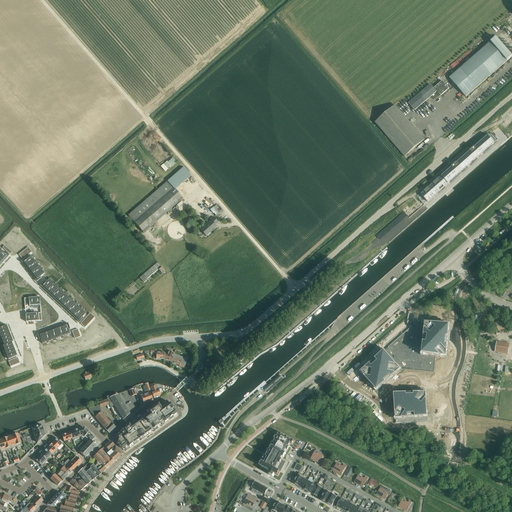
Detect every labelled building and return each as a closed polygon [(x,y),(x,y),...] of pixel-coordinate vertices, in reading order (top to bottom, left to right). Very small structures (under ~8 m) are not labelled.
[(458,70),(450,78),(466,97),(497,70),(511,56),(496,38),(458,70)] [(442,81),(434,88),(437,92),(440,96),(449,89),(442,81)] [(428,86),(408,103),(415,111),(435,93),(428,86)] [(404,157),(424,140),(395,106),(375,122),(404,157)] [(484,135),(418,195),(427,204),(494,145),(484,135)] [(128,215),(134,222),(143,233),(180,201),(183,199),(173,188),(167,181),(128,215)] [(217,204),(206,213),(206,214),(210,218),(214,214),(215,215),(216,217),(223,211),(222,210),(217,204)] [(215,225),(218,222),(213,217),(210,220),(211,221),(201,230),(206,236),(216,227),(215,225)] [(4,246),(2,248),(10,255),(12,253),(4,246)] [(28,248),(18,255),(22,260),(32,252),(28,248)] [(35,258),(28,264),(41,280),(48,275),(35,258)] [(157,263),(140,278),(144,283),(147,280),(159,270),(162,274),(165,272),(157,263)] [(53,280),(46,287),(81,323),(88,316),(53,280)] [(44,302),(28,302),(29,325),(44,325),(44,302)] [(90,313),(80,324),(85,328),(94,318),(90,313)] [(11,327),(2,330),(7,347),(6,347),(10,361),(19,359),(15,345),(16,345),(11,327)] [(69,327),(41,337),(44,346),(72,336),(69,327)] [(78,329),(72,331),(75,339),(80,337),(78,329)] [(410,330),(361,375),(380,395),(402,374),(438,374),(438,358),(450,358),(450,329),(410,330)] [(509,344),(497,342),(495,352),(503,354),(504,349),(509,349),(509,344)] [(156,350),(151,351),(151,353),(151,355),(153,355),(153,354),(156,354),(156,359),(164,359),(164,353),(164,352),(156,352),(156,350)] [(164,353),(164,359),(170,362),(172,358),(174,354),(167,351),(166,353),(164,353)] [(242,355),(232,362),(235,365),(244,358),(242,355)] [(17,358),(8,362),(10,367),(20,363),(17,358)] [(172,358),(170,362),(179,365),(179,366),(183,368),(185,365),(183,365),(183,364),(181,363),(181,361),(172,358)] [(84,375),(85,380),(92,378),(89,371),(85,372),(86,374),(84,375)] [(281,375),(274,381),(276,384),(282,379),(284,378),(283,377),(281,375)] [(272,382),(264,389),(267,392),(275,386),(272,382)] [(151,386),(150,387),(152,392),(151,392),(153,398),(160,396),(160,395),(163,394),(162,389),(159,390),(159,389),(162,388),(161,385),(156,384),(156,385),(156,386),(155,385),(154,385),(151,386)] [(150,393),(141,396),(144,404),(153,400),(150,393)] [(108,399),(107,399),(108,403),(109,405),(110,408),(114,405),(123,420),(129,413),(118,395),(110,398),(109,398),(108,399)] [(426,399),(396,399),(396,422),(426,423),(426,399)] [(117,436),(116,443),(122,449),(128,445),(129,447),(134,444),(133,442),(136,440),(137,441),(140,439),(141,439),(140,438),(140,439),(139,437),(143,434),(144,436),(146,435),(151,431),(153,429),(152,428),(156,425),(157,426),(156,426),(157,427),(157,426),(161,424),(160,423),(163,421),(163,422),(164,422),(168,419),(169,419),(169,418),(168,419),(167,417),(171,414),(172,417),(173,416),(177,413),(175,411),(175,410),(172,407),(172,406),(170,404),(169,404),(167,401),(159,406),(158,404),(153,408),(151,409),(147,412),(147,413),(143,416),(134,422),(129,426),(129,425),(127,426),(124,428),(122,430),(123,430),(117,436)] [(100,406),(89,410),(105,429),(109,433),(115,427),(112,424),(113,423),(110,420),(108,421),(101,412),(100,408),(107,406),(109,405),(108,403),(100,406)] [(33,431),(31,432),(32,435),(44,431),(41,425),(32,428),(33,431)] [(83,428),(78,430),(80,436),(83,435),(84,437),(89,432),(85,428),(83,428)] [(78,430),(70,433),(72,439),(72,440),(81,437),(80,436),(78,430)] [(44,431),(32,435),(34,441),(36,440),(37,443),(45,435),(44,431)] [(70,433),(59,437),(62,440),(63,440),(64,442),(72,439),(70,433)] [(262,462),(260,466),(270,472),(269,475),(273,477),(274,474),(278,476),(280,472),(279,471),(281,468),(282,469),(285,462),(282,460),(281,459),(282,457),(283,457),(284,458),(284,457),(285,454),(286,454),(285,454),(284,453),(289,444),(291,445),(292,445),(294,441),(279,433),(277,437),(279,438),(277,440),(275,439),(273,443),(275,444),(273,447),(272,446),(270,450),(271,451),(270,453),(268,453),(266,457),(268,457),(264,463),(262,462)] [(18,434),(12,436),(16,447),(22,445),(19,438),(21,438),(21,437),(20,434),(18,434)] [(12,436),(7,438),(11,449),(16,447),(12,436)] [(7,438),(2,439),(6,451),(11,449),(7,438)] [(57,439),(52,444),(58,450),(57,449),(62,444),(57,439)] [(80,453),(85,458),(96,446),(91,442),(90,441),(79,452),(80,453)] [(109,451),(113,446),(114,445),(111,442),(108,442),(105,446),(109,451)] [(52,444),(47,449),(53,455),(58,450),(52,444)] [(115,446),(114,445),(113,446),(114,447),(111,450),(118,458),(122,454),(115,446)] [(114,462),(118,458),(111,450),(114,447),(113,446),(109,451),(109,450),(110,451),(107,453),(106,452),(105,453),(104,453),(109,459),(111,458),(114,462)] [(47,449),(41,455),(46,460),(51,455),(52,455),(53,455),(47,449)] [(102,449),(101,449),(97,453),(104,461),(101,463),(106,469),(114,462),(111,458),(109,459),(104,453),(105,453),(102,449)] [(315,451),(313,455),(316,456),(313,460),(319,463),(324,454),(322,453),(321,455),(315,451)] [(94,457),(93,457),(97,462),(97,463),(94,466),(101,474),(106,470),(106,469),(101,463),(104,461),(97,453),(94,457)] [(41,455),(36,460),(41,465),(42,466),(47,461),(46,460),(41,455)] [(63,462),(61,464),(62,465),(70,473),(81,461),(77,457),(71,463),(68,460),(64,464),(63,462)] [(335,472),(341,475),(346,466),(344,465),(343,467),(337,463),(335,467),(338,468),(335,472)] [(85,466),(84,467),(82,469),(92,481),(101,474),(94,466),(93,464),(90,468),(91,468),(88,471),(86,468),(86,467),(85,466)] [(297,464),(294,469),(300,472),(303,467),(298,464),(297,464)] [(62,468),(60,470),(67,476),(70,473),(62,465),(61,465),(62,467),(61,467),(62,468)] [(78,473),(78,474),(80,475),(79,476),(87,485),(92,481),(82,469),(78,473)] [(56,475),(58,477),(59,476),(63,480),(67,476),(60,470),(56,475)] [(299,473),(293,484),(298,486),(303,478),(304,476),(299,473)] [(54,475),(50,479),(58,486),(62,482),(54,475)] [(357,479),(354,483),(357,484),(363,487),(368,478),(365,477),(364,479),(359,475),(357,479)] [(76,477),(74,481),(84,488),(87,485),(76,477)] [(303,478),(298,486),(299,486),(303,489),(308,481),(303,478)] [(73,486),(80,491),(84,488),(74,481),(72,479),(69,482),(74,486),(73,486)] [(303,489),(308,492),(312,483),(308,481),(303,489)] [(255,482),(251,488),(253,489),(262,493),(265,495),(268,489),(255,482)] [(312,483),(308,492),(312,494),(313,494),(317,486),(312,483)] [(312,494),(317,497),(323,486),(318,484),(317,486),(313,494),(312,494)] [(68,492),(78,496),(80,492),(72,490),(73,488),(69,486),(66,492),(68,492)] [(381,488),(379,491),(381,492),(379,496),(385,500),(388,495),(389,496),(392,491),(390,490),(388,489),(382,486),(381,488)] [(34,490),(40,496),(42,493),(37,487),(34,490)] [(324,495),(321,501),(326,504),(331,494),(332,494),(333,492),(325,488),(321,493),(324,495)] [(66,496),(58,493),(47,505),(55,507),(57,504),(61,501),(62,499),(64,497),(66,496)] [(12,498),(10,497),(4,494),(2,498),(8,501),(11,502),(12,498)] [(331,494),(326,504),(332,507),(335,501),(338,502),(341,496),(338,495),(337,497),(332,494),(331,494)] [(252,507),(254,505),(251,503),(254,499),(248,495),(243,505),(246,506),(247,504),(252,507)] [(31,504),(35,509),(43,501),(38,496),(34,500),(35,501),(31,504)] [(342,497),(337,507),(342,509),(346,501),(347,499),(342,497)] [(62,499),(61,501),(62,502),(65,503),(64,505),(74,507),(75,502),(68,500),(62,499)] [(401,508),(407,511),(412,502),(410,501),(409,503),(403,500),(401,503),(403,504),(401,508)] [(277,501),(271,511),(277,511),(282,504),(277,501)] [(346,501),(342,509),(346,511),(350,504),(346,501)] [(350,504),(346,511),(351,511),(355,506),(356,504),(351,502),(350,504)] [(21,511),(30,511),(25,507),(24,506),(22,504),(21,503),(19,505),(22,507),(23,509),(21,511)] [(32,511),(35,509),(31,504),(29,503),(25,507),(30,511),(32,511)]
